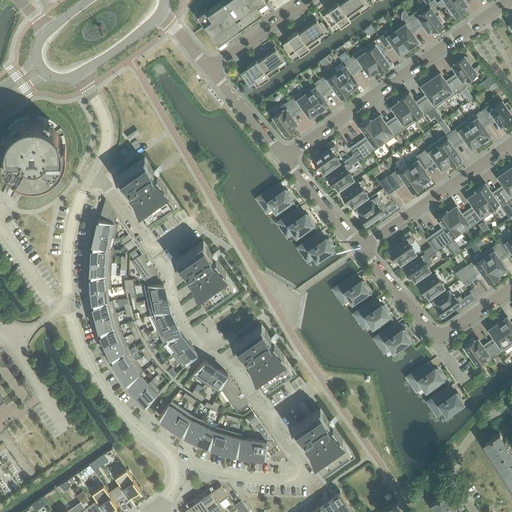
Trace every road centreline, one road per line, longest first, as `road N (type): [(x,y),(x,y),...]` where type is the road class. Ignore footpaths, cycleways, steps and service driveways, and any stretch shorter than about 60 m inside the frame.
road 1 (residential): [(309,481),(231,366),(192,336),(166,274),(93,172)]
road 2 (residential): [(508,0),(285,157)]
road 3 (residential): [(511,286),(440,335),(360,249)]
road 4 (residential): [(176,466),(102,392),(68,306)]
road 5 (residential): [(511,142),(360,249)]
road 6 (residential): [(68,306),(66,253),(93,172)]
road 7 (residential): [(473,511),(456,489),(464,441),(511,407)]
road 8 (residential): [(309,481),(176,466)]
